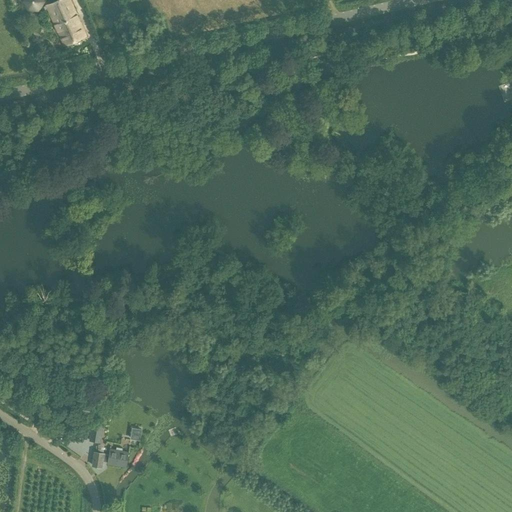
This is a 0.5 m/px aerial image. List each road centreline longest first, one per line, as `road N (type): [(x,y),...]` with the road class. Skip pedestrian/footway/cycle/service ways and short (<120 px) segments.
road 1 (tertiary): [(0,94),(427,0)]
road 2 (unclassified): [(96,511),(78,468),(0,412)]
